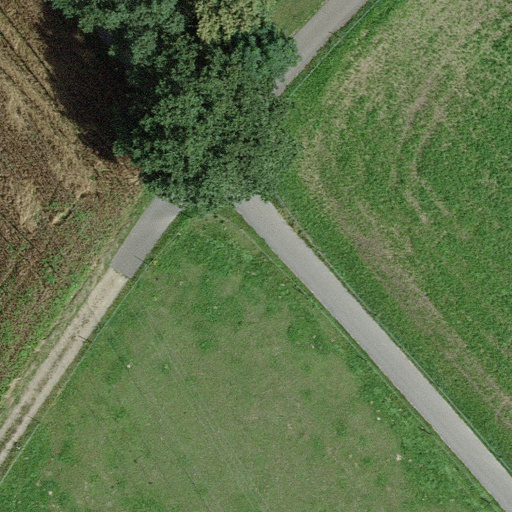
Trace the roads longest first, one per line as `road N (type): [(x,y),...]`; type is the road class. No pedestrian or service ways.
road 1 (unclassified): [(511,502),(85,0)]
road 2 (track): [(202,144),(0,457)]
